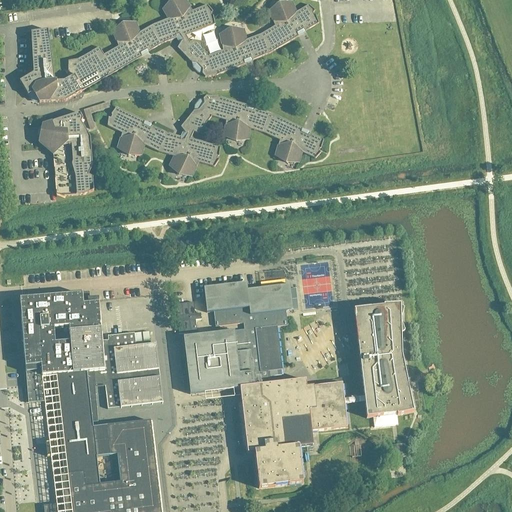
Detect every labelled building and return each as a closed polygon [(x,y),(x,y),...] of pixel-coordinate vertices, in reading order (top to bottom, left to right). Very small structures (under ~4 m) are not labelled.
[(215,25),(213,16),(212,16),(211,13),(213,12),(207,5),(192,11),(185,0),(180,0),(178,2),(171,1),(168,7),(163,10),(168,19),(153,25),(139,33),(136,23),(129,26),(123,24),(120,30),(112,32),(118,47),(104,55),(99,48),(78,60),(68,61),(68,71),(71,77),(64,82),(55,82),(49,40),(48,30),(31,33),(33,74),(19,81),(28,96),(34,94),(39,103),(65,102),(142,57),(141,54),(147,50),(149,52),(162,44),(177,38),(176,35),(180,35),(183,41),(181,42),(177,48),(192,63),(197,64),(202,70),(202,74),(205,77),(216,76),(245,65),(244,61),(251,58),(252,60),(269,54),(298,37),(297,33),(304,30),(305,31),(319,24),(316,16),(314,15),(313,13),(315,11),(309,5),(296,13),(292,3),(286,6),(280,4),(276,9),(269,12),(274,27),(260,35),(246,40),(244,30),(237,32),(231,29),(227,34),(219,36),(223,51),(209,56),(203,50),(201,42),(193,41),(190,43),(186,36),(215,25)] [(219,156),(220,148),(190,139),(194,132),(197,134),(205,132),(206,123),(212,117),(226,121),(224,136),(231,137),(236,142),(242,139),(248,140),(250,130),(264,134),(279,141),(275,156),(282,158),(286,163),(292,161),(299,163),(302,153),(315,159),(321,153),(319,151),(320,149),(321,148),(324,140),(311,134),(310,134),(308,135),(301,132),(302,129),(272,114),(254,109),(253,111),(246,109),(247,105),(217,97),(206,96),(203,99),(204,104),(199,110),(194,111),(180,127),(185,133),(187,134),(184,140),(181,140),(181,137),(166,133),(152,126),(150,128),(144,125),(145,121),(116,108),(111,115),(112,116),(111,118),(108,118),(107,127),(122,134),(117,149),(125,151),(129,156),(135,154),(141,156),(144,146),(158,153),(174,157),(169,166),(175,169),(178,175),(185,174),(192,177),(198,163),(214,168),(219,161),(217,159),(218,157),(219,156)] [(92,166),(90,138),(81,123),(83,119),(79,113),(42,125),(42,128),(44,131),(43,136),(40,137),(39,143),(53,156),(56,195),(58,195),(64,197),(85,195),(93,191),(92,178),(88,176),(92,166)] [(284,280),(260,283),(261,289),(285,286),(284,280)] [(347,428),(342,384),(312,387),(306,388),(305,381),(269,385),(269,378),(268,372),(282,370),(277,327),(287,326),(286,311),(292,310),(290,290),(290,285),(285,286),(261,289),(247,290),(246,283),(204,288),(206,313),(213,312),(215,327),(243,324),(244,330),(233,331),(234,332),(183,338),(184,340),(190,395),(233,390),(233,393),(235,395),(238,397),(241,397),(247,454),(254,453),(259,489),(278,487),(303,484),(299,448),(313,446),(311,432),(347,428)] [(102,345),(98,298),(88,299),(88,294),(20,300),(28,404),(55,401),(96,398),(95,383),(104,382),(108,410),(163,403),(156,347),(156,344),(151,345),(136,347),(134,334),(108,337),(109,345),(102,345)] [(408,385),(402,356),(400,305),(383,306),(383,307),(370,309),(354,310),(355,319),(358,318),(358,323),(359,327),(358,327),(357,328),(357,329),(356,329),(356,330),(356,331),(356,332),(366,419),(383,417),(397,415),(397,416),(414,413),(409,390),(408,385)] [(149,332),(134,334),(136,347),(151,345),(149,332)] [(60,442),(45,443),(46,446),(47,457),(61,455),(64,475),(84,473),(86,487),(100,485),(97,458),(110,456),(106,427),(93,428),(92,423),(99,422),(96,398),(55,401),(60,442)] [(86,487),(84,473),(64,475),(61,475),(65,504),(44,507),(44,511),(160,511),(150,422),(150,421),(106,427),(110,456),(117,456),(120,483),(100,485),(86,487)] [(389,446),(387,446),(389,458),(390,458),(401,457),(400,445),(389,446)] [(304,505),(306,511),(334,499),(327,481),(314,487),(317,493),(305,498),(307,503),(304,505)]
